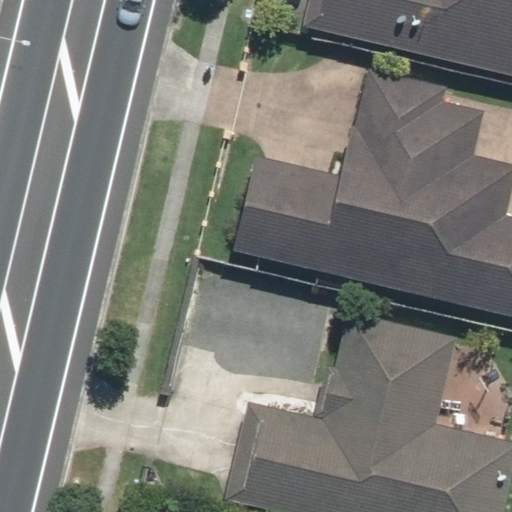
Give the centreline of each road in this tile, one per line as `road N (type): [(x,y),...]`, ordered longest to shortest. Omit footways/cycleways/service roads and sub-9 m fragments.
road 1 (secondary): [(96,0),(28,272)]
road 2 (secondary): [(28,272),(0,393)]
